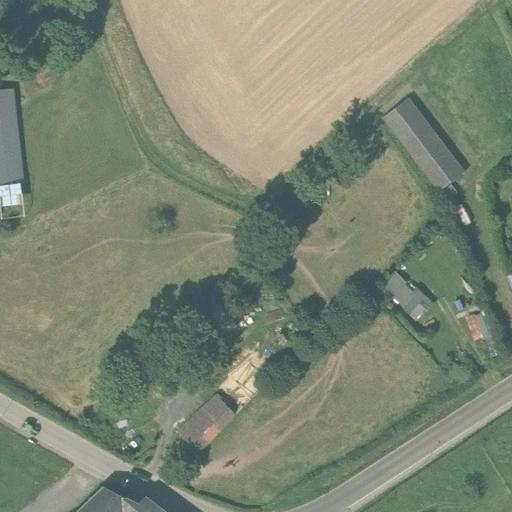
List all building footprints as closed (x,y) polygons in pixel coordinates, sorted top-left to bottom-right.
[(1,91),(0,91),(0,183),(16,181),(13,163),(1,91)] [(398,98),(374,117),(428,191),(454,171),(398,98)] [(391,265),(375,280),(410,316),(429,298),(411,280),(408,283),(391,265)] [(511,265),(495,273),(511,305),(511,304),(511,265)] [(474,310),(461,316),(470,336),(483,331),(474,310)] [(178,459),(228,410),(208,389),(171,426),(178,432),(165,445),(178,459)] [(119,511),(132,499),(100,483),(66,511),(119,511)] [(164,511),(139,492),(132,499),(119,511),(164,511)]
